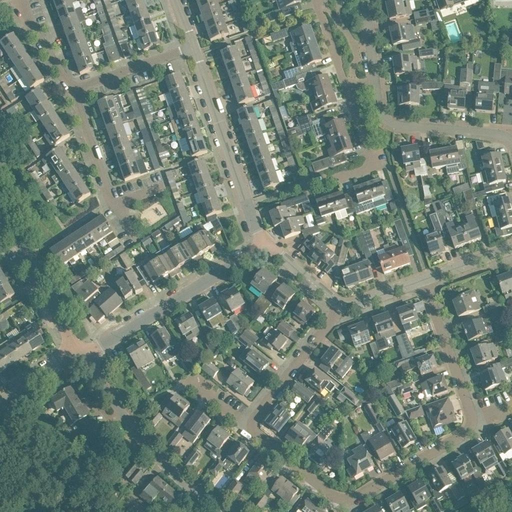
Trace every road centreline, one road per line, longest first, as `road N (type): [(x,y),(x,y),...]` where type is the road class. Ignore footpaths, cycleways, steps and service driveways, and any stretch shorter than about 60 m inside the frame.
road 1 (residential): [(478,429),(352,500),(252,425)]
road 2 (unclassified): [(225,511),(176,479),(130,428),(95,346)]
road 3 (residential): [(275,246),(253,213),(195,52)]
road 4 (unclassified): [(95,346),(275,246)]
road 5 (residential): [(91,337),(0,184)]
road 6 (residential): [(73,92),(104,188),(138,239)]
road 7 (residential): [(478,429),(427,279)]
road 8 (residential): [(511,135),(393,119),(375,85)]
road 9 (residential): [(252,425),(340,311)]
road 10 (residential): [(195,52),(73,92)]
